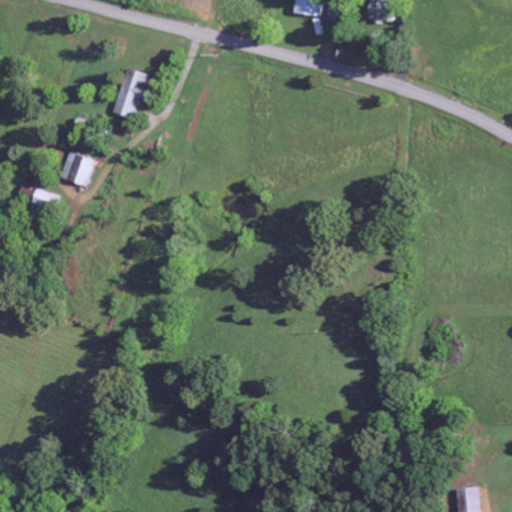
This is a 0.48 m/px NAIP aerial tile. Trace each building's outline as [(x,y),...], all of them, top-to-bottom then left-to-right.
[(325,17),(326,0),(299,0),(298,13),(325,17)] [(349,21),(351,0),(333,0),(331,19),(349,21)] [(395,0),(376,0),(376,22),(400,22),(401,3),(395,3),(395,0)] [(121,112),(142,118),(147,101),(153,103),(157,90),(151,89),(156,74),(136,68),(121,112)] [(95,186),(103,161),(76,152),(68,177),(95,186)] [(24,196),(39,201),(37,206),(48,209),(49,205),(60,209),(64,196),(28,184),(24,196)]
